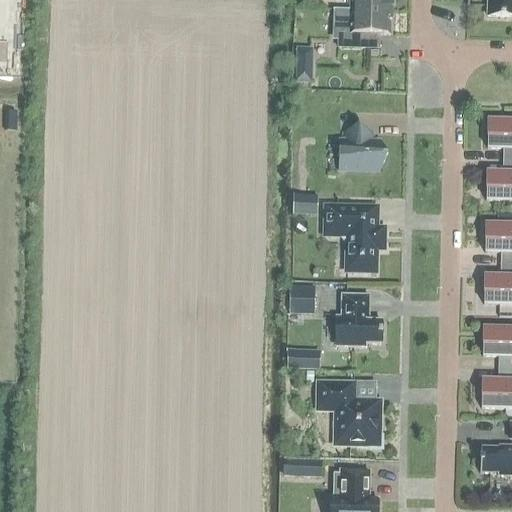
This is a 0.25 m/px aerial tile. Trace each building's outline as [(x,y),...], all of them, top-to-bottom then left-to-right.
[(349,0),(349,11),(391,13),(391,2),(390,2),(390,0),(349,0)] [(511,0),(486,0),(486,18),(511,18),(511,0)] [(391,13),(349,11),(349,23),(342,23),(338,27),(337,49),(363,50),(363,36),(389,37),(389,24),(391,24),(391,13)] [(294,40),(294,56),(328,57),(328,40),(294,40)] [(502,151),(502,163),(511,163),(511,123),(487,123),(486,150),(502,151)] [(338,172),(378,173),(384,159),(379,145),(370,144),(370,136),(357,130),(344,135),(343,144),(339,144),(338,172)] [(511,163),(502,163),(501,175),(485,174),(485,202),(511,203),(511,163)] [(315,200),(291,200),(290,216),(314,217),(315,200)] [(346,244),(345,274),(374,274),(374,255),(386,255),(386,229),(375,229),(375,210),(324,209),(324,238),(340,238),(346,244)] [(511,214),(497,215),(496,223),(511,222),(511,214)] [(511,267),(511,227),(484,226),(483,254),(499,255),(499,267),(511,267)] [(511,306),(511,267),(499,267),(499,279),(483,278),(482,306),(511,306)] [(313,317),(313,289),(289,289),(288,317),(313,317)] [(380,346),(380,324),(367,323),(368,298),(340,298),(340,320),(335,319),(334,348),(363,349),(363,346),(380,346)] [(497,359),(497,371),(511,371),(511,331),(482,330),(481,358),(497,359)] [(306,354),(307,372),(319,372),(318,354),(306,354)] [(511,371),(497,371),(496,383),(480,382),(480,410),(511,411),(511,371)] [(368,450),(380,451),(380,438),(378,436),(379,404),(352,403),(352,386),(316,385),(316,413),(334,413),(333,448),(366,448),(368,450)] [(479,451),(478,475),(496,475),(496,478),(511,478),(511,448),(496,449),(496,451),(479,451)] [(303,476),(319,477),(319,461),(303,460),(303,476)] [(331,500),(329,500),(328,511),(376,511),(377,502),(368,501),(368,474),(339,473),(339,475),(332,475),(331,500)]
